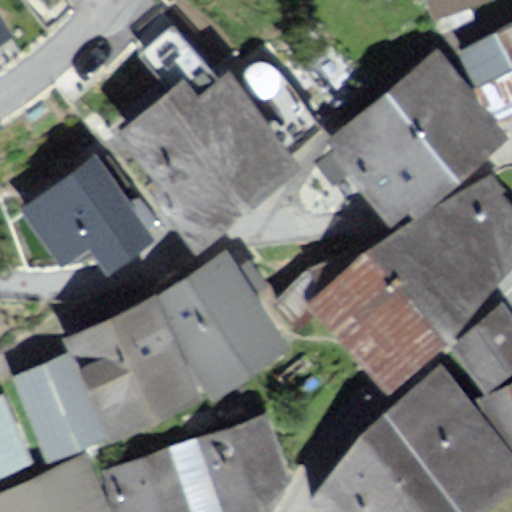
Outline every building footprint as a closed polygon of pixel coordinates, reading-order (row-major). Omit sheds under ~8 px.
[(422,0),(432,25),(495,0),(422,0)] [(0,45),(11,39),(0,19),(0,45)] [(511,82),(511,26),(464,53),(489,96),(511,82)] [(503,125),(437,48),(332,137),(398,214),(503,125)] [(114,130),(200,243),(304,164),(226,72),(198,93),(185,78),(114,130)] [(106,276),(168,236),(104,149),(17,213),(57,268),(84,249),(106,276)] [(388,222),(307,296),(377,373),(511,249),(511,213),(490,189),(418,255),(388,222)] [(282,349),(223,265),(159,309),(218,393),(282,349)] [(153,300),(65,344),(114,443),(203,399),(153,300)] [(511,360),(511,327),(508,323),(467,354),(487,380),(511,360)] [(49,467),(106,440),(68,359),(11,386),(49,467)] [(453,511),(511,463),(511,443),(447,366),(307,482),(331,511),(453,511)] [(511,379),(492,389),(511,429),(511,379)] [(0,422),(0,479),(23,468),(0,422)] [(166,458),(188,511),(259,511),(263,511),(231,432),(166,458)] [(0,508),(0,511),(110,511),(86,464),(0,508)]
